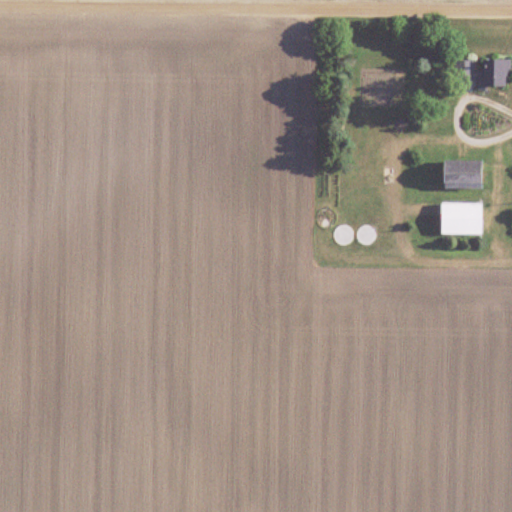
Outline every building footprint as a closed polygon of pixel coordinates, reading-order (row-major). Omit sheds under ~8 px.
[(481,87),(508,87),(508,59),(481,59),(481,87)] [(454,93),(473,92),(473,61),(454,62),(454,93)] [(443,189),(481,189),(481,161),(443,161),(443,189)] [(481,204),(441,203),(440,235),(481,235),(481,204)] [(365,246),(376,235),(364,224),(354,235),(365,246)] [(342,247),(353,239),(342,225),(331,233),(342,247)]
